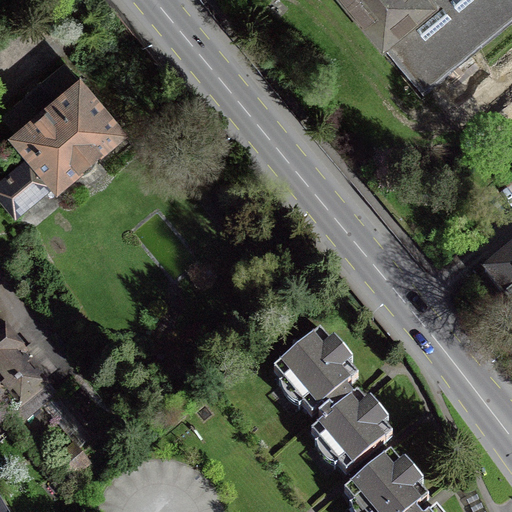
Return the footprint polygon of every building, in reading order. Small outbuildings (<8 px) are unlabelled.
[(346,0),(373,33),(412,0),(346,0)] [(511,15),(511,0),(412,0),(373,33),(424,90),(511,15)] [(51,184),(55,181),(57,184),(72,172),(75,172),(78,172),(81,171),(83,170),(86,169),(88,167),(91,165),(92,163),(94,160),(95,157),(96,154),(96,151),(122,129),(79,78),(77,79),(64,63),(41,82),(40,81),(25,94),(26,95),(2,115),(16,131),(14,132),(33,154),(0,181),(0,195),(16,214),(52,184),(51,184)] [(250,192),(235,175),(222,185),(237,202),(250,192)] [(511,249),(484,272),(511,305),(511,249)] [(0,408),(17,428),(42,407),(78,449),(92,438),(46,383),(45,384),(20,355),(22,354),(0,327),(0,408)] [(346,475),(347,475),(393,436),(380,422),(372,421),(369,418),(370,410),(358,395),(354,397),(352,397),(346,391),(347,388),(358,378),(345,363),(337,362),(332,357),(333,348),(320,333),(301,349),(294,349),(293,356),(274,372),(284,384),(292,387),(298,394),(300,397),(302,406),(312,417),(322,409),(325,412),(319,418),(324,423),(311,434),(320,444),(328,447),(336,457),(338,465),(346,475)] [(72,450),(50,468),(63,483),(85,466),(72,450)] [(439,511),(437,509),(432,511),(417,511),(417,509),(429,499),(416,484),(408,483),(403,477),(404,469),(391,454),(355,484),(344,493),(354,505),(363,508),(366,511),(439,511)]
